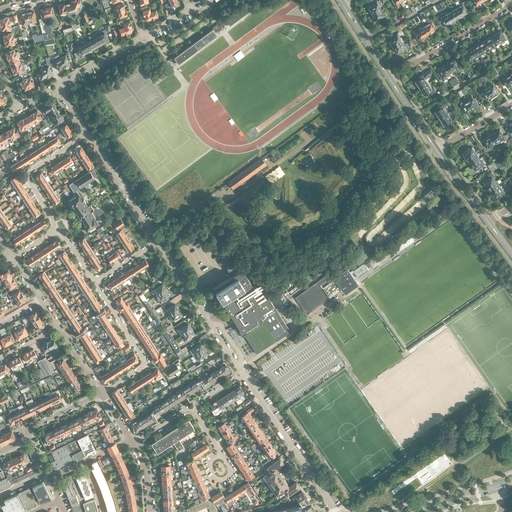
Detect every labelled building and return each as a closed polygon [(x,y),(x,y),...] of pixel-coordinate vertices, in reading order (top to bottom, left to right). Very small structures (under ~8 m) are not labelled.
[(75,0),(72,0),(71,3),(71,5),(72,4),(74,11),(77,10),(80,3),(76,1),(76,0),(75,0)] [(370,11),(372,15),(381,9),(379,6),(386,2),(384,0),(379,0),(380,0),(378,2),(377,1),(374,2),(376,4),(369,8),(371,11),(370,11)] [(71,5),(71,3),(65,5),(67,13),(68,16),(71,14),(72,14),(75,13),(74,11),(72,4),(71,5)] [(114,13),(116,12),(125,9),(124,6),(124,5),(124,4),(123,4),(123,3),(114,6),(115,9),(113,9),(114,13)] [(457,8),(462,16),(464,15),(464,14),(467,12),(462,3),(459,5),(460,6),(457,8)] [(67,13),(65,5),(64,4),(58,5),(60,14),(67,13)] [(246,4),(225,20),(230,26),(251,10),(246,4)] [(52,7),(46,9),(48,17),(54,15),(52,7)] [(148,12),(150,12),(149,8),(142,11),(143,12),(142,12),(144,16),(146,19),(148,20),(151,19),(148,12)] [(462,16),(457,8),(452,11),(456,19),(459,17),(460,17),(462,16)] [(42,18),(48,17),(46,9),(40,10),(42,18)] [(127,15),(127,14),(127,12),(126,12),(125,9),(116,12),(117,15),(117,14),(119,18),(127,15)] [(383,13),(381,9),(372,15),(374,19),(375,18),(377,20),(380,18),(381,20),(382,18),(382,17),(383,16),(385,18),(387,17),(384,12),(383,13)] [(156,10),(150,12),(148,12),(151,19),(151,20),(155,18),(158,16),(156,10)] [(456,19),(452,11),(446,14),(452,23),(454,21),(454,20),(456,19)] [(27,13),(29,24),(36,22),(34,12),(27,13)] [(417,16),(420,21),(426,17),(423,12),(420,13),(421,14),(417,16)] [(23,25),(29,24),(27,13),(20,15),(23,25)] [(452,23),(446,14),(444,16),(443,15),(440,16),(446,25),(448,24),(450,24),(452,23)] [(43,23),(42,18),(39,19),(42,34),(42,33),(42,34),(44,40),(48,39),(54,38),(50,24),(45,25),(44,23),(43,23)] [(428,24),(425,26),(429,33),(431,34),(432,33),(433,31),(434,30),(433,28),(436,27),(434,24),(435,23),(432,18),(426,22),(428,24)] [(125,26),(128,33),(131,32),(132,30),(131,27),(132,26),(130,22),(129,21),(122,23),(123,27),(125,26)] [(178,64),(217,36),(214,32),(224,25),(221,21),(214,26),(213,27),(214,27),(201,37),(184,50),(184,49),(171,59),(171,58),(174,63),(176,61),(179,65),(179,64),(178,64)] [(10,22),(0,24),(1,31),(6,30),(6,32),(12,31),(20,28),(19,25),(14,27),(11,28),(10,22)] [(125,26),(123,27),(118,29),(120,35),(124,34),(124,35),(128,34),(128,33),(125,26)] [(421,27),(418,28),(425,38),(426,37),(425,36),(427,36),(428,35),(428,34),(429,33),(425,26),(421,28),(421,27)] [(424,39),(425,38),(418,28),(413,31),(415,34),(420,41),(421,40),(422,41),(424,40),(424,39)] [(92,36),(93,38),(98,46),(98,47),(101,46),(101,45),(103,43),(97,33),(95,29),(93,30),(95,33),(95,34),(92,36)] [(103,30),(97,33),(103,43),(105,42),(106,43),(109,41),(107,36),(108,35),(106,31),(104,32),(103,30)] [(4,41),(14,38),(14,36),(13,36),(12,32),(12,31),(6,32),(7,34),(2,35),(4,41)] [(505,41),(507,39),(508,39),(504,32),(502,33),(500,31),(498,32),(495,33),(500,42),(502,44),(505,42),(505,41)] [(393,48),(403,41),(404,41),(402,37),(401,38),(398,33),(395,35),(397,37),(390,41),(392,44),(391,44),(393,48)] [(495,45),(497,44),(500,42),(495,33),(492,35),(492,36),(490,37),(495,45)] [(44,40),(42,34),(33,37),(34,43),(44,40)] [(496,48),(495,45),(490,37),(488,39),(487,38),(484,40),(484,41),(489,49),(491,51),(496,48)] [(15,40),(14,38),(4,41),(5,47),(15,45),(14,41),(15,40)] [(93,38),(87,42),(91,50),(98,46),(93,38)] [(44,40),(49,57),(50,59),(53,58),(48,39),(44,40)] [(403,41),(393,48),(395,51),(396,51),(398,53),(404,49),(406,51),(408,49),(407,48),(413,45),(410,41),(407,43),(405,44),(403,41)] [(482,41),(479,43),(484,52),(489,49),(484,41),(483,42),(482,41)] [(87,42),(81,45),(86,53),(91,50),(87,42)] [(484,52),(479,43),(476,45),(474,47),(480,56),(482,55),(481,54),(484,52)] [(81,45),(76,48),(78,52),(75,53),(78,59),(85,55),(84,54),(86,53),(81,45)] [(480,56),(474,47),(472,48),(472,47),(469,49),(474,58),(477,56),(478,57),(480,56)] [(16,52),(14,49),(5,53),(7,58),(17,54),(19,53),(19,51),(16,52)] [(469,64),(472,63),(472,61),(475,59),(474,58),(469,49),(466,51),(466,52),(464,53),(466,57),(465,58),(469,64)] [(9,64),(19,60),(17,54),(7,58),(9,64)] [(59,58),(64,66),(65,67),(70,64),(65,55),(59,58)] [(50,59),(49,57),(45,58),(46,61),(44,62),(46,67),(43,69),(47,76),(47,77),(53,74),(49,67),(52,65),(50,59)] [(58,69),(64,66),(59,58),(54,62),(58,69)] [(455,59),(449,62),(454,70),(457,68),(459,71),(464,68),(460,62),(458,64),(457,61),(456,62),(455,59)] [(19,66),(23,65),(24,64),(23,62),(21,63),(19,60),(9,64),(12,69),(19,66)] [(444,65),(449,73),(449,74),(452,73),(451,72),(454,70),(449,62),(444,65)] [(26,74),(27,74),(25,70),(23,65),(19,66),(12,69),(14,75),(15,77),(23,74),(23,75),(26,74)] [(444,65),(439,69),(440,71),(440,72),(441,74),(439,75),(443,81),(447,78),(446,75),(449,73),(444,65)] [(47,76),(43,69),(36,72),(39,76),(38,77),(39,79),(40,80),(47,76)] [(417,86),(419,89),(428,84),(425,79),(430,76),(429,75),(433,72),(431,69),(417,78),(418,80),(416,81),(418,85),(417,86)] [(23,75),(23,74),(15,77),(18,83),(20,82),(25,91),(30,88),(23,75)] [(23,75),(30,88),(35,85),(31,76),(27,78),(27,77),(26,74),(23,75)] [(511,85),(511,81),(508,75),(505,77),(504,76),(502,78),(508,87),(510,85),(511,86),(511,85)] [(430,88),(428,84),(419,89),(422,93),(423,92),(425,95),(427,94),(428,96),(436,91),(434,87),(432,88),(432,87),(430,88)] [(488,88),(494,97),(497,95),(497,94),(499,93),(493,84),(490,86),(491,87),(488,88)] [(490,99),(494,97),(488,88),(486,90),(485,89),(482,91),(488,100),(490,98),(490,99)] [(475,101),(472,96),(470,97),(471,99),(467,101),(473,110),(476,108),(475,107),(478,106),(477,104),(478,103),(476,100),(475,101)] [(436,115),(439,119),(447,113),(444,109),(446,108),(443,104),(441,101),(435,105),(437,108),(436,108),(437,110),(435,111),(437,115),(436,115)] [(473,110),(467,101),(464,103),(463,101),(461,103),(467,113),(469,111),(470,112),(473,110)] [(52,102),(48,104),(51,109),(50,109),(50,110),(52,114),(57,111),(52,102)] [(48,104),(41,108),(44,114),(47,112),(48,115),(49,114),(48,112),(50,110),(50,109),(51,109),(48,104)] [(37,124),(40,123),(39,121),(42,119),(37,110),(31,113),(37,124)] [(57,111),(52,114),(50,115),(53,120),(61,116),(57,111)] [(36,125),(37,124),(31,113),(26,116),(32,126),(35,124),(36,125)] [(447,113),(439,119),(441,123),(442,122),(445,125),(447,124),(448,125),(458,119),(455,114),(450,118),(447,113)] [(28,131),(30,130),(29,128),(32,126),(26,116),(21,119),(27,129),(28,131)] [(64,121),(61,116),(53,120),(50,121),(48,122),(48,123),(49,125),(54,122),(57,125),(64,121)] [(27,129),(21,119),(16,122),(21,131),(24,129),(24,130),(27,129)] [(41,129),(44,134),(51,129),(49,125),(48,123),(45,119),(42,120),(45,125),(40,128),(41,129)] [(61,128),(61,129),(63,132),(57,135),(58,137),(61,135),(64,133),(70,129),(67,125),(61,128)] [(16,131),(13,127),(8,130),(14,139),(15,138),(15,137),(18,135),(19,137),(21,136),(17,130),(16,131)] [(70,129),(64,133),(67,138),(73,134),(70,129)] [(8,130),(3,133),(8,142),(14,139),(8,130)] [(497,131),(494,132),(499,141),(502,139),(504,141),(508,139),(505,135),(504,136),(500,130),(497,131)] [(333,150),(334,150),(335,149),(336,149),(336,148),(337,148),(337,147),(338,146),(338,145),(334,141),(336,139),(335,139),(336,138),(332,132),(312,150),(316,155),(318,154),(320,153),(324,158),(324,157),(325,157),(326,157),(327,156),(328,155),(329,154),(329,153),(330,153),(331,153),(331,152),(332,152),(332,151),(333,151),(333,150)] [(491,135),(489,136),(494,144),(499,141),(494,132),(491,134),(491,135)] [(3,133),(0,134),(0,139),(3,145),(8,142),(3,133)] [(56,136),(52,140),(55,146),(60,142),(56,136)] [(486,138),(484,139),(487,145),(486,145),(489,151),(493,149),(496,147),(494,144),(489,136),(488,136),(486,137),(486,138)] [(52,140),(47,143),(51,149),(55,146),(52,140)] [(44,144),(42,141),(40,142),(41,143),(42,145),(42,146),(46,152),(51,149),(47,143),(44,144)] [(42,155),(46,152),(42,146),(42,145),(41,143),(39,144),(40,147),(38,148),(42,155)] [(476,153),(479,151),(482,149),(478,143),(475,145),(477,148),(474,150),(472,147),(469,149),(469,148),(466,150),(466,151),(463,153),(465,155),(464,156),(467,159),(476,153)] [(35,150),(34,148),(31,149),(33,152),(33,151),(37,158),(42,155),(38,148),(35,150)] [(77,154),(71,157),(73,160),(85,152),(82,148),(75,152),(77,154)] [(28,163),(32,161),(28,154),(25,149),(23,150),(26,154),(25,154),(26,156),(24,157),(28,163)] [(6,159),(10,157),(9,154),(6,150),(2,153),(2,154),(3,153),(6,159)] [(33,151),(33,152),(28,154),(32,161),(37,158),(33,151)] [(85,152),(73,160),(74,162),(80,158),(81,161),(88,157),(85,152)] [(475,153),(476,153),(467,159),(467,160),(468,159),(469,161),(469,162),(471,165),(479,159),(475,153)] [(68,165),(73,162),(69,155),(64,159),(68,165)] [(310,159),(305,162),(312,171),(318,166),(311,156),(309,158),(310,159)] [(28,163),(24,157),(19,160),(23,166),(28,163)] [(88,157),(81,161),(84,166),(91,162),(88,157)] [(14,163),(18,170),(23,166),(19,160),(16,162),(14,159),(13,158),(11,159),(14,163)] [(261,158),(228,182),(233,189),(266,165),(261,158)] [(14,173),(18,170),(14,163),(11,159),(10,160),(8,161),(10,162),(11,165),(12,165),(10,167),(14,173)] [(63,168),(68,165),(64,159),(60,162),(63,168)] [(479,159),(471,165),(473,168),(474,167),(475,170),(484,163),(483,161),(481,162),(479,159)] [(498,163),(495,165),(497,168),(499,170),(505,165),(502,161),(498,163)] [(60,162),(55,165),(59,171),(63,168),(60,162)] [(94,166),(91,162),(84,166),(88,170),(94,166)] [(54,174),(59,171),(55,165),(50,168),(54,174)] [(98,176),(93,169),(90,172),(90,171),(69,185),(76,196),(67,201),(71,208),(73,206),(77,212),(76,212),(80,219),(81,218),(85,224),(82,225),(87,232),(98,224),(94,218),(95,217),(91,211),(93,210),(93,208),(91,205),(89,205),(88,206),(84,199),(82,200),(78,192),(76,190),(80,188),(94,179),(94,178),(98,176)] [(39,182),(45,178),(41,173),(35,177),(39,182)] [(487,188),(496,182),(493,179),(495,178),(493,175),(484,181),(486,184),(485,184),(487,188)] [(13,185),(19,181),(16,176),(10,180),(13,185)] [(45,178),(39,182),(42,186),(48,182),(45,178)] [(19,181),(13,185),(16,189),(22,185),(19,181)] [(51,187),(48,182),(42,186),(45,191),(51,187)] [(499,187),(496,182),(487,188),(490,191),(490,190),(492,193),(499,187)] [(499,187),(492,193),(491,193),(493,197),(494,196),(496,198),(499,196),(499,197),(502,195),(501,194),(504,192),(507,190),(508,191),(511,189),(506,182),(503,184),(504,186),(503,187),(502,185),(499,187)] [(66,190),(69,195),(70,196),(72,195),(66,184),(64,186),(66,190)] [(25,190),(22,185),(16,189),(19,194),(25,190)] [(48,195),(54,191),(52,189),(54,187),(53,185),(51,187),(45,191),(48,195)] [(259,206),(259,205),(260,205),(261,205),(262,205),(262,204),(263,204),(263,203),(264,202),(264,201),(261,196),(263,195),(262,195),(264,194),(260,188),(238,202),(242,208),(243,207),(244,208),(245,206),(249,212),(249,211),(250,211),(251,211),(252,211),(253,210),(254,209),(254,208),(255,208),(256,208),(257,208),(257,207),(258,207),(258,206),(259,206)] [(28,195),(25,190),(19,194),(22,199),(28,195)] [(55,194),(54,191),(48,195),(51,200),(59,194),(58,192),(55,194)] [(61,197),(60,194),(59,194),(51,200),(54,205),(60,201),(58,199),(61,197)] [(31,199),(28,195),(22,199),(25,203),(31,199)] [(306,199),(305,200),(306,200),(323,223),(326,227),(327,229),(330,228),(332,226),(330,224),(328,221),(311,197),(310,196),(309,197),(308,198),(306,199)] [(28,208),(34,204),(31,199),(25,203),(23,204),(24,206),(26,205),(28,208)] [(34,204),(28,208),(31,213),(37,209),(34,204)] [(40,213),(37,209),(31,213),(34,217),(36,216),(39,214),(40,213)] [(36,216),(39,221),(35,223),(35,224),(40,230),(47,225),(42,219),(39,214),(36,216)] [(8,221),(5,216),(0,219),(0,221),(3,225),(8,221)] [(120,217),(112,222),(110,223),(113,227),(115,226),(123,220),(121,217),(120,218),(120,217)] [(115,226),(113,227),(115,230),(117,229),(124,224),(125,223),(123,220),(115,226)] [(11,224),(8,221),(3,225),(6,229),(13,224),(13,223),(11,224)] [(35,224),(31,227),(35,233),(40,230),(35,224)] [(35,233),(31,227),(26,230),(30,236),(35,233)] [(30,236),(26,230),(22,233),(26,239),(30,236)] [(116,240),(119,238),(125,234),(122,230),(116,233),(117,236),(114,238),(116,240)] [(22,233),(17,236),(21,242),(26,239),(22,233)] [(17,245),(21,242),(17,236),(16,234),(12,237),(13,239),(17,245)] [(122,243),(128,239),(125,234),(119,238),(116,240),(117,242),(120,240),(122,243)] [(87,243),(85,240),(84,238),(78,242),(81,247),(87,243)] [(118,252),(131,243),(128,239),(122,243),(123,245),(120,247),(121,248),(117,250),(118,252)] [(56,249),(59,254),(64,251),(61,247),(61,246),(56,240),(50,245),(54,251),(56,249)] [(90,248),(87,243),(81,247),(84,251),(90,248)] [(134,248),(131,243),(118,252),(119,254),(126,249),(128,252),(134,248)] [(57,256),(54,251),(50,245),(45,248),(49,254),(52,252),(54,255),(55,257),(57,256)] [(46,260),(49,259),(46,255),(49,254),(45,248),(40,251),(44,257),(45,259),(46,260)] [(93,252),(90,248),(84,251),(87,256),(93,252)] [(45,259),(44,257),(40,251),(36,254),(40,260),(43,258),(44,260),(45,259)] [(56,264),(62,260),(68,256),(64,251),(59,254),(59,255),(60,257),(54,261),(56,264)] [(116,251),(112,254),(116,260),(120,257),(116,251)] [(353,258),(359,266),(369,259),(364,251),(353,258)] [(96,257),(93,252),(87,256),(90,261),(96,257)] [(36,264),(37,263),(37,262),(40,260),(36,254),(31,257),(35,263),(36,264)] [(116,260),(112,254),(107,257),(111,263),(116,260)] [(65,264),(71,260),(68,256),(62,260),(56,264),(53,265),(54,267),(57,265),(57,266),(61,263),(61,262),(63,261),(65,264)] [(35,263),(31,257),(26,260),(30,266),(35,263)] [(99,261),(96,257),(90,261),(93,265),(99,261)] [(145,259),(140,263),(144,269),(144,268),(145,270),(150,267),(145,259)] [(74,265),(71,260),(65,264),(68,269),(74,265)] [(102,266),(99,261),(93,265),(96,270),(102,266)] [(140,263),(135,266),(139,272),(144,269),(140,263)] [(356,279),(369,270),(364,263),(353,271),(353,270),(349,272),(347,270),(346,269),(339,275),(340,276),(337,278),(338,279),(336,280),(335,279),(332,281),(333,282),(331,284),(330,283),(328,285),(328,286),(326,287),(325,286),(322,289),(320,286),(330,278),(327,274),(295,298),(308,315),(330,298),(329,297),(331,295),(332,296),(335,294),(334,293),(336,292),(337,293),(340,291),(339,290),(341,288),(346,294),(359,284),(356,279)] [(230,319),(235,327),(236,328),(242,337),(244,336),(257,354),(291,332),(274,306),(273,305),(259,283),(253,286),(242,270),(234,264),(227,269),(232,276),(213,288),(225,307),(229,313),(232,318),(230,319)] [(74,265),(68,269),(71,274),(77,270),(74,265)] [(139,272),(135,266),(131,269),(135,275),(139,272)] [(131,269),(126,272),(130,278),(135,275),(131,269)] [(72,279),(74,278),(80,274),(77,270),(71,274),(72,276),(70,278),(72,279)] [(0,274),(0,279),(1,279),(2,280),(10,275),(8,271),(7,271),(0,274)] [(44,271),(39,274),(38,275),(41,280),(47,276),(44,271)] [(130,278),(126,272),(121,275),(125,281),(130,278)] [(77,283),(83,279),(80,274),(74,278),(72,279),(73,281),(75,280),(77,283)] [(14,279),(10,275),(2,280),(5,285),(14,279)] [(121,275),(117,278),(121,284),(125,281),(121,275)] [(50,281),(47,276),(41,280),(44,285),(50,281)] [(122,286),(121,284),(117,278),(112,281),(116,287),(119,285),(120,287),(122,286)] [(17,284),(14,279),(5,285),(9,290),(6,292),(7,294),(11,292),(17,288),(15,286),(17,284)] [(77,289),(80,287),(86,284),(83,279),(77,283),(79,286),(76,287),(77,289)] [(52,283),(50,281),(44,285),(47,290),(53,286),(55,284),(54,282),(52,283)] [(118,289),(116,287),(112,281),(107,284),(111,290),(114,288),(116,290),(118,289)] [(80,287),(83,292),(89,288),(86,284),(80,287)] [(164,286),(162,284),(151,291),(152,293),(155,292),(157,295),(166,289),(165,286),(164,286)] [(56,290),(53,286),(47,290),(50,294),(56,290)] [(83,292),(86,297),(92,293),(89,288),(83,292)] [(168,291),(166,289),(157,295),(155,296),(159,303),(168,298),(166,296),(169,294),(168,293),(168,291)] [(15,300),(22,295),(19,290),(12,294),(12,295),(10,296),(11,297),(13,296),(15,300)] [(56,290),(50,294),(53,299),(59,295),(56,290)] [(148,301),(143,294),(144,294),(142,291),(138,293),(140,296),(144,303),(148,301)] [(86,297),(87,299),(89,301),(95,297),(92,293),(86,297)] [(18,305),(26,300),(22,295),(15,300),(17,303),(15,304),(16,306),(18,305)] [(59,295),(53,299),(56,303),(62,299),(59,295)] [(98,302),(95,297),(89,301),(92,306),(98,302)] [(118,306),(126,301),(125,300),(123,301),(121,297),(115,301),(118,306)] [(65,304),(62,299),(56,303),(59,308),(65,304)] [(126,301),(118,306),(118,307),(117,308),(120,312),(122,310),(123,309),(121,307),(125,304),(125,303),(126,302),(126,301)] [(101,307),(98,302),(92,306),(95,311),(101,307)] [(68,309),(65,304),(59,308),(62,313),(68,309)] [(151,313),(160,307),(158,304),(153,307),(152,305),(147,308),(149,311),(151,313)] [(170,314),(179,309),(178,306),(176,306),(175,304),(167,309),(170,314)] [(103,310),(102,308),(101,307),(95,311),(96,312),(97,314),(95,315),(96,317),(94,318),(93,319),(91,316),(89,318),(89,319),(90,320),(91,322),(93,321),(95,319),(97,318),(104,314),(103,313),(106,311),(104,309),(103,310)] [(160,307),(151,313),(152,316),(157,313),(161,310),(160,307)] [(70,311),(68,309),(62,313),(65,317),(73,312),(72,310),(70,311)] [(175,322),(180,318),(179,316),(182,314),(180,312),(181,311),(179,309),(170,314),(168,316),(172,321),(174,320),(175,322)] [(79,312),(77,310),(73,312),(65,317),(68,322),(74,318),(73,315),(78,312),(79,312)] [(135,312),(134,311),(126,316),(129,320),(135,316),(133,313),(135,312)] [(35,312),(23,318),(26,324),(39,317),(35,312)] [(98,322),(97,322),(97,321),(96,322),(97,324),(97,325),(107,318),(104,314),(97,318),(99,321),(98,322)] [(131,324),(140,319),(139,319),(141,318),(138,314),(135,316),(129,320),(131,324)] [(31,325),(32,327),(36,325),(42,322),(39,317),(31,321),(33,324),(32,324),(31,325)] [(79,321),(79,320),(78,319),(76,320),(74,318),(68,322),(71,326),(78,322),(79,321)] [(97,325),(98,326),(98,327),(100,326),(101,328),(103,326),(103,327),(109,323),(107,318),(97,325)] [(140,320),(140,319),(131,324),(134,328),(141,324),(138,321),(140,320)] [(80,323),(79,321),(78,322),(71,326),(75,331),(81,327),(83,326),(82,324),(80,323)] [(42,322),(28,329),(29,331),(29,332),(30,334),(44,326),(44,325),(42,322)] [(104,332),(112,327),(109,323),(103,327),(104,329),(101,331),(103,333),(104,332)] [(147,326),(145,324),(142,326),(141,324),(134,328),(137,333),(147,326)] [(168,330),(173,326),(172,324),(167,327),(166,327),(162,330),(163,333),(168,330)] [(181,326),(176,329),(180,336),(183,334),(192,328),(190,326),(189,325),(188,324),(182,328),(181,326)] [(20,325),(17,327),(18,329),(23,337),(28,334),(24,326),(21,328),(20,325)] [(140,337),(146,333),(145,331),(148,328),(147,326),(137,333),(140,337)] [(82,329),(81,327),(75,331),(76,333),(77,334),(75,335),(77,337),(79,335),(80,337),(88,331),(86,327),(84,329),(83,330),(82,330),(82,329)] [(115,331),(112,327),(104,332),(105,333),(106,332),(109,335),(115,331)] [(151,336),(157,332),(161,329),(160,327),(149,334),(151,336)] [(183,334),(185,337),(182,339),(185,342),(189,339),(188,338),(194,334),(193,332),(193,331),(192,328),(183,334)] [(23,337),(18,329),(13,332),(17,340),(23,337)] [(168,330),(163,333),(170,342),(175,339),(168,330)] [(7,336),(5,331),(3,332),(4,334),(5,337),(9,344),(15,341),(11,334),(7,336)] [(83,341),(91,336),(88,331),(80,337),(83,341)] [(115,331),(109,335),(111,338),(109,340),(109,341),(118,336),(115,331)] [(147,334),(146,333),(140,337),(142,341),(151,336),(149,334),(149,333),(147,334)] [(85,345),(92,341),(90,338),(92,337),(91,336),(83,341),(85,345)] [(114,344),(121,340),(118,336),(109,341),(109,342),(110,343),(113,342),(114,344)] [(151,337),(151,336),(142,341),(145,346),(152,341),(149,338),(151,337)] [(9,344),(5,337),(0,339),(0,340),(4,347),(9,344)] [(54,347),(56,350),(58,349),(53,339),(47,342),(51,349),(54,347)] [(88,350),(96,344),(97,344),(94,339),(92,341),(85,345),(88,350)] [(175,339),(170,342),(174,349),(176,352),(181,349),(175,339)] [(124,346),(121,340),(114,344),(117,348),(120,346),(121,348),(124,346)] [(153,343),(152,341),(145,346),(148,350),(156,344),(154,342),(153,343)] [(51,349),(47,342),(43,344),(43,345),(42,346),(45,352),(51,349)] [(91,354),(97,350),(95,347),(97,345),(97,344),(96,344),(88,350),(91,354)] [(156,344),(148,350),(151,354),(157,350),(155,346),(157,345),(156,344)] [(193,356),(205,348),(203,346),(202,345),(201,344),(192,349),(190,350),(193,356)] [(186,346),(181,349),(176,352),(178,355),(182,353),(187,349),(186,346)] [(205,348),(193,356),(195,359),(196,361),(207,354),(206,352),(206,351),(205,348)] [(33,362),(38,360),(38,359),(33,349),(31,350),(28,352),(32,359),(32,360),(33,362)] [(157,350),(151,354),(153,358),(160,354),(158,351),(159,350),(159,349),(157,350)] [(97,350),(91,354),(94,358),(102,353),(101,352),(99,353),(97,350)] [(28,369),(30,368),(28,364),(30,363),(29,361),(32,360),(32,359),(28,352),(22,354),(28,364),(26,365),(28,369)] [(134,352),(132,353),(133,356),(129,358),(134,365),(138,361),(135,357),(137,356),(134,352)] [(98,364),(101,362),(100,360),(103,358),(101,355),(103,354),(102,353),(94,358),(98,364)] [(163,358),(160,353),(160,354),(153,358),(152,359),(154,362),(156,361),(157,363),(162,359),(163,360),(164,359),(167,357),(166,357),(163,358)] [(13,359),(18,367),(21,365),(22,367),(24,366),(19,356),(13,359)] [(41,378),(45,376),(54,371),(52,367),(47,360),(46,357),(45,357),(37,361),(41,368),(37,370),(39,374),(41,378)] [(53,357),(47,360),(52,367),(56,364),(54,361),(55,360),(53,357)] [(60,367),(66,363),(63,357),(59,360),(60,360),(57,362),(60,367)] [(127,360),(121,363),(125,370),(130,367),(127,363),(129,362),(126,358),(127,360)] [(16,371),(19,369),(18,367),(13,359),(8,362),(13,372),(16,371)] [(164,359),(163,360),(162,359),(157,363),(160,368),(166,364),(163,360),(164,359)] [(213,363),(211,360),(210,361),(211,364),(214,368),(220,377),(224,374),(220,367),(218,368),(216,366),(213,363)] [(121,372),(116,364),(115,362),(113,363),(115,367),(113,369),(117,375),(121,372)] [(175,364),(171,367),(175,373),(180,370),(177,367),(179,365),(177,362),(175,364)] [(220,367),(224,374),(230,371),(224,362),(221,363),(222,365),(220,367)] [(70,368),(66,363),(60,367),(63,372),(70,368)] [(117,364),(117,363),(116,364),(121,372),(125,370),(121,363),(118,365),(117,363),(117,364)] [(6,367),(5,364),(3,365),(2,364),(0,365),(0,368),(3,374),(6,372),(8,376),(9,375),(11,379),(12,381),(15,380),(12,374),(11,375),(9,372),(9,371),(7,367),(6,367)] [(175,373),(171,367),(166,370),(165,371),(165,370),(163,372),(164,375),(168,372),(170,376),(175,373)] [(64,379),(66,377),(73,373),(72,372),(70,368),(63,372),(60,374),(62,376),(63,379),(64,378),(64,379)] [(215,380),(220,377),(214,368),(209,371),(211,374),(215,380)] [(117,375),(113,369),(108,372),(107,370),(106,371),(109,375),(111,374),(113,377),(117,375)] [(153,372),(158,380),(159,380),(158,378),(161,376),(157,369),(153,372)] [(109,375),(106,371),(105,371),(106,373),(105,374),(109,380),(113,377),(111,374),(109,375)] [(158,380),(153,372),(152,373),(151,372),(147,374),(151,380),(154,378),(155,380),(156,379),(157,381),(158,380)] [(69,382),(76,378),(73,373),(66,377),(64,379),(65,381),(67,379),(69,382)] [(109,380),(105,374),(101,376),(100,374),(98,376),(101,379),(102,379),(102,380),(105,383),(109,380)] [(148,385),(150,384),(149,382),(151,380),(147,374),(143,377),(147,383),(146,383),(148,385)] [(205,376),(210,383),(215,380),(211,374),(208,376),(208,375),(206,376),(205,375),(205,376)] [(202,380),(201,379),(199,376),(197,378),(198,380),(195,381),(199,388),(201,390),(206,386),(202,380)] [(205,376),(204,377),(201,379),(202,380),(206,386),(210,383),(205,376)] [(143,377),(138,380),(142,386),(146,383),(147,383),(143,377)] [(19,388),(27,385),(24,378),(16,382),(19,388)] [(76,378),(69,382),(72,387),(79,383),(76,378)] [(138,380),(133,383),(137,390),(142,386),(138,380)] [(199,388),(195,381),(195,380),(190,383),(195,391),(199,388)] [(79,391),(83,388),(79,383),(72,387),(70,389),(70,390),(73,394),(75,392),(76,392),(77,392),(79,390),(79,391)] [(136,394),(138,392),(137,390),(133,383),(128,387),(133,395),(136,393),(136,394)] [(188,386),(186,387),(190,394),(195,391),(190,383),(187,385),(188,386)] [(239,397),(242,395),(244,393),(240,386),(235,389),(239,396),(239,397)] [(190,394),(186,387),(183,389),(183,388),(180,390),(185,397),(190,394)] [(121,394),(120,394),(117,389),(111,393),(114,398),(121,394)] [(236,397),(239,396),(235,389),(230,393),(235,400),(237,398),(236,397)] [(52,392),(57,402),(61,400),(56,390),(52,392)] [(185,397),(180,390),(178,391),(175,393),(175,394),(173,395),(177,402),(185,397)] [(57,402),(52,392),(52,391),(49,392),(49,391),(47,392),(52,404),(57,402)] [(48,406),(52,404),(47,392),(44,393),(46,396),(44,397),(45,399),(48,406)] [(124,395),(123,394),(122,393),(120,394),(121,394),(114,398),(117,403),(124,399),(122,396),(124,395)] [(232,401),(235,400),(230,393),(225,396),(229,402),(231,401),(232,401)] [(177,402),(173,395),(168,398),(172,405),(177,402)] [(227,404),(229,402),(225,396),(220,399),(225,406),(227,405),(227,404)] [(48,406),(45,399),(43,400),(41,397),(39,398),(44,408),(48,406)] [(30,399),(36,412),(40,410),(37,403),(35,400),(33,401),(32,398),(30,399)] [(168,408),(172,405),(168,398),(163,401),(168,408)] [(27,404),(31,414),(36,412),(30,399),(26,401),(27,404)] [(127,404),(124,399),(117,403),(120,408),(127,404)] [(222,408),(225,406),(220,399),(216,402),(220,408),(222,407),(222,408)] [(161,402),(159,401),(157,402),(163,411),(168,408),(163,401),(161,402)] [(158,414),(163,411),(157,402),(155,404),(156,405),(153,407),(155,409),(158,414)] [(215,415),(220,412),(221,411),(220,408),(216,402),(211,405),(212,408),(211,409),(215,415)] [(17,406),(23,418),(27,416),(22,406),(21,404),(17,406)] [(27,416),(31,414),(27,404),(22,406),(27,416)] [(130,409),(127,404),(120,408),(121,409),(123,413),(130,409)] [(13,408),(19,420),(23,418),(17,406),(13,408)] [(244,421),(251,417),(249,413),(254,410),(252,407),(247,411),(248,412),(243,415),(241,412),(236,415),(237,418),(238,417),(240,420),(242,418),(244,421)] [(13,408),(9,410),(10,412),(14,422),(19,420),(13,408)] [(99,421),(102,419),(100,417),(97,409),(92,412),(95,419),(97,422),(99,421)] [(133,414),(130,409),(123,413),(125,416),(123,417),(126,421),(129,419),(128,417),(133,414)] [(158,414),(155,409),(150,412),(150,413),(155,420),(159,417),(158,414)] [(95,419),(92,412),(91,412),(91,411),(88,412),(89,413),(87,414),(90,422),(91,422),(91,423),(93,422),(93,421),(95,419)] [(10,424),(14,422),(10,412),(6,414),(10,424)] [(144,413),(144,414),(150,423),(155,420),(150,413),(149,414),(147,412),(144,414),(144,413)] [(87,414),(82,416),(86,425),(89,424),(88,423),(90,422),(87,414)] [(144,414),(142,415),(139,417),(141,419),(145,426),(150,423),(144,414)] [(84,426),(86,425),(82,416),(77,419),(81,426),(83,425),(84,426)] [(247,427),(255,422),(251,417),(244,421),(242,423),(244,425),(246,424),(248,426),(247,427)] [(77,419),(72,421),(76,430),(77,430),(77,431),(79,430),(78,428),(81,426),(77,419)] [(138,420),(136,422),(140,429),(145,426),(141,419),(138,421),(138,420)] [(161,435),(162,437),(151,444),(157,453),(173,443),(179,452),(183,450),(182,449),(184,448),(179,439),(194,429),(188,419),(178,426),(177,425),(161,435)] [(74,431),(76,430),(72,421),(67,423),(71,431),(71,432),(74,431)] [(140,429),(136,422),(133,423),(134,424),(131,426),(135,432),(140,429)] [(251,431),(258,427),(255,422),(247,427),(248,428),(249,428),(251,431)] [(66,434),(68,433),(68,432),(71,431),(67,423),(62,426),(66,434)] [(221,431),(229,426),(228,425),(226,426),(224,423),(218,427),(221,431)] [(65,437),(67,436),(66,434),(62,426),(57,428),(61,436),(63,434),(64,436),(65,437)] [(102,435),(109,432),(107,428),(106,426),(99,429),(102,435)] [(223,435),(232,430),(230,426),(230,427),(229,426),(221,431),(223,435)] [(258,427),(251,431),(251,432),(252,434),(252,433),(255,436),(262,432),(258,427)] [(57,428),(53,430),(57,439),(59,438),(58,437),(61,436),(57,428)] [(6,433),(10,441),(15,438),(11,429),(8,431),(9,432),(6,433)] [(232,430),(223,435),(226,439),(234,434),(239,431),(237,429),(234,431),(235,431),(233,432),(232,430)] [(57,439),(53,430),(48,433),(51,440),(54,439),(54,440),(57,439)] [(239,431),(234,434),(226,439),(229,443),(235,439),(234,437),(240,433),(239,431)] [(111,437),(109,432),(102,435),(104,440),(111,437)] [(265,437),(262,432),(255,436),(253,437),(254,440),(256,438),(258,441),(265,437)] [(10,441),(6,433),(4,434),(3,433),(1,434),(5,443),(10,441)] [(52,441),(51,440),(48,433),(43,435),(46,443),(49,441),(49,443),(52,441)] [(90,435),(89,433),(87,434),(77,439),(85,455),(95,450),(97,449),(96,447),(95,446),(93,442),(92,440),(91,436),(90,435)] [(204,452),(209,449),(201,436),(198,438),(202,443),(199,445),(204,452)] [(111,437),(104,440),(107,446),(114,443),(112,439),(111,437)] [(262,446),(268,442),(265,437),(258,441),(257,442),(258,444),(259,443),(262,446)] [(75,455),(77,459),(79,458),(85,455),(77,439),(67,443),(73,456),(75,455)] [(263,453),(272,447),(268,442),(262,446),(260,447),(264,452),(263,453)] [(76,459),(77,459),(75,455),(73,456),(67,443),(51,451),(52,454),(55,459),(55,460),(51,461),(55,469),(76,459)] [(114,443),(107,446),(109,450),(111,454),(118,451),(116,447),(114,443)] [(229,451),(237,446),(237,445),(235,446),(233,443),(226,447),(229,451)] [(199,455),(204,452),(199,445),(195,448),(199,455)] [(237,446),(229,451),(232,455),(238,451),(236,448),(238,447),(237,446)] [(272,447),(263,453),(265,455),(266,454),(270,459),(272,461),(277,458),(274,453),(275,452),(272,447)] [(243,454),(247,451),(246,449),(243,451),(244,452),(240,454),(238,451),(232,455),(235,459),(243,454)] [(115,463),(122,459),(121,457),(118,451),(111,454),(115,463)] [(237,463),(243,459),(242,457),(249,453),(247,451),(243,454),(235,459),(237,463)] [(24,467),(26,466),(24,463),(27,461),(24,454),(19,456),(22,464),(24,467)] [(19,456),(14,458),(18,467),(20,466),(19,465),(22,464),(19,456)] [(14,458),(9,460),(12,468),(15,467),(16,468),(18,467),(14,458)] [(269,459),(268,458),(264,461),(265,463),(262,465),(263,467),(271,462),(270,459),(269,459)] [(119,471),(126,468),(124,463),(122,459),(115,463),(116,466),(119,471)] [(240,467),(248,462),(247,461),(246,462),(243,459),(237,463),(240,467)] [(275,469),(276,469),(283,464),(280,459),(269,466),(268,465),(264,468),(265,469),(267,468),(270,472),(275,469)] [(13,469),(12,468),(9,460),(4,463),(7,470),(10,469),(11,470),(13,469)] [(102,473),(96,461),(92,463),(94,467),(91,468),(95,477),(100,487),(105,502),(108,511),(115,511),(114,508),(113,501),(111,494),(108,485),(102,473)] [(181,472),(185,471),(188,470),(197,466),(195,461),(188,464),(189,467),(187,468),(184,469),(181,470),(181,472)] [(248,462),(240,467),(242,472),(249,467),(247,464),(249,463),(248,462)] [(192,474),(199,471),(197,466),(188,470),(185,471),(181,472),(182,475),(185,474),(189,472),(191,472),(192,474)] [(249,467),(242,472),(245,476),(253,470),(251,471),(249,467)] [(30,478),(36,476),(40,474),(37,468),(28,473),(30,478)] [(122,480),(130,477),(129,474),(128,471),(126,468),(119,471),(119,473),(122,479),(122,480)] [(275,469),(270,472),(264,477),(267,482),(280,473),(278,470),(277,471),(276,469),(275,469)] [(254,471),(253,470),(245,476),(248,480),(254,476),(252,473),(254,471)] [(190,481),(192,480),(201,476),(199,471),(192,474),(193,477),(191,478),(189,479),(190,481)] [(78,476),(77,472),(66,477),(67,480),(66,481),(66,482),(62,484),(64,489),(66,493),(68,497),(69,500),(70,503),(71,506),(73,510),(73,511),(98,511),(96,505),(94,499),(93,495),(91,489),(89,486),(87,481),(84,474),(78,476)] [(28,473),(22,476),(24,481),(30,478),(28,473)] [(282,476),(280,473),(267,482),(270,486),(282,478),(281,476),(282,476)] [(24,481),(22,476),(16,478),(18,484),(24,481)] [(203,481),(201,476),(192,480),(193,482),(195,482),(196,484),(203,481)] [(124,488),(132,486),(132,483),(131,481),(130,477),(122,480),(123,485),(124,488)] [(8,478),(2,481),(5,489),(11,486),(12,487),(10,481),(8,478)] [(13,480),(10,481),(12,487),(18,484),(16,478),(13,480)] [(282,478),(270,486),(274,491),(286,482),(284,480),(283,480),(282,478)] [(35,492),(40,504),(51,499),(43,481),(30,487),(32,493),(35,492)] [(194,491),(196,490),(206,486),(203,481),(196,484),(197,487),(188,491),(189,493),(191,493),(194,491)] [(286,482),(274,491),(277,496),(284,492),(283,491),(288,487),(287,486),(288,485),(286,482)] [(297,484),(296,482),(288,487),(283,491),(284,492),(290,501),(295,497),(295,496),(302,492),(299,488),(301,487),(298,483),(297,484)] [(255,494),(248,483),(243,486),(246,490),(249,488),(251,491),(250,491),(253,496),(255,494)] [(126,497),(135,496),(134,492),(132,486),(124,488),(125,490),(126,497)] [(200,494),(208,491),(206,486),(196,490),(194,491),(191,493),(192,495),(195,494),(197,493),(199,492),(200,494)] [(18,493),(26,510),(37,505),(29,488),(18,493)] [(243,496),(239,489),(234,491),(237,496),(239,495),(241,497),(243,496)] [(295,496),(295,497),(301,506),(300,506),(276,511),(319,511),(318,511),(316,511),(312,511),(311,511),(311,510),(314,508),(305,495),(306,494),(303,490),(302,492),(295,496)] [(208,491),(200,494),(202,497),(200,498),(201,501),(207,498),(207,497),(210,496),(208,491)] [(234,502),(236,500),(239,499),(237,496),(234,491),(229,494),(234,502)] [(216,495),(224,506),(226,505),(224,502),(223,501),(223,500),(221,498),(224,496),(221,492),(216,495)] [(4,511),(22,511),(26,511),(18,493),(4,500),(5,503),(1,505),(4,511)] [(232,503),(234,502),(229,494),(225,497),(227,502),(230,500),(232,503)] [(225,509),(224,506),(216,495),(212,497),(216,504),(218,502),(220,505),(223,510),(225,509)] [(128,506),(136,505),(135,502),(135,497),(135,496),(126,497),(127,502),(128,506)]
